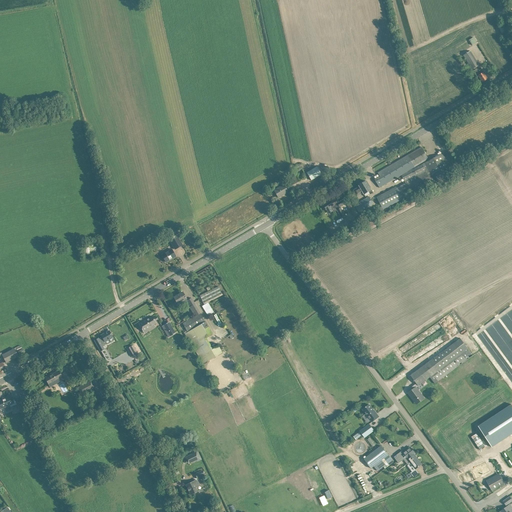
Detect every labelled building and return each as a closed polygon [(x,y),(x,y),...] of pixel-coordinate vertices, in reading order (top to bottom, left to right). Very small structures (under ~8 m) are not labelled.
[(471,51),(463,55),(472,69),(474,68),(479,65),(471,51)] [(475,70),(473,71),(474,73),(477,77),(479,76),(483,82),(488,79),(485,75),(482,69),(481,69),(478,71),(477,69),(475,70)] [(429,159),(424,151),(422,147),(378,173),(380,176),(375,180),(380,188),(429,159)] [(381,204),(372,209),(374,214),(379,212),(381,216),(383,215),(381,211),(453,173),(443,154),(425,163),(401,175),(406,183),(396,188),(396,187),(377,197),(381,204)] [(311,181),(321,175),(317,166),(306,172),(311,181)] [(294,175),(288,178),(292,185),(298,182),(294,175)] [(360,186),(359,187),(353,190),(357,196),(363,193),(366,196),(368,195),(367,193),(372,190),(367,181),(365,182),(365,181),(362,182),(362,184),(359,185),(360,186)] [(288,192),(284,184),(274,190),(278,198),(288,192)] [(373,204),(369,196),(357,203),(362,211),(373,204)] [(324,205),(329,213),(332,211),(333,212),(334,212),(337,211),(341,218),(345,215),(341,207),(348,203),(345,199),(338,203),(337,201),(333,204),(331,201),(324,205)] [(359,214),(356,209),(352,202),(347,204),(354,217),(359,214)] [(176,235),(169,239),(175,249),(182,245),(176,235)] [(89,253),(100,251),(98,244),(88,245),(89,253)] [(162,255),(163,257),(166,262),(176,256),(172,250),(162,255)] [(204,304),(223,295),(218,286),(200,296),(204,304)] [(184,300),(186,299),(182,292),(173,297),(179,307),(186,303),(184,300)] [(188,301),(187,301),(188,302),(190,306),(189,307),(194,314),(199,311),(191,298),(188,301)] [(211,314),(217,311),(211,301),(205,304),(211,314)] [(195,316),(182,324),(188,332),(185,334),(202,364),(207,361),(204,354),(213,349),(206,338),(213,334),(200,313),(195,316)] [(155,321),(158,319),(156,317),(153,318),(152,316),(144,321),(144,320),(138,324),(143,332),(147,329),(156,323),(155,321)] [(117,334),(133,327),(131,322),(115,329),(117,334)] [(169,322),(162,326),(166,333),(168,337),(175,333),(173,329),(169,322)] [(109,330),(101,335),(102,337),(98,339),(98,338),(94,340),(100,351),(104,349),(103,346),(106,344),(105,342),(113,337),(109,330)] [(18,356),(16,351),(21,348),(20,345),(2,355),(6,363),(18,356)] [(125,351),(128,359),(136,356),(133,348),(125,351)] [(414,389),(408,393),(413,400),(414,399),(418,404),(422,400),(424,398),(416,387),(430,377),(439,370),(431,360),(415,372),(411,375),(416,383),(412,387),(414,389)] [(58,380),(62,377),(58,370),(51,375),(50,374),(45,377),(49,385),(58,380)] [(78,389),(75,391),(78,396),(81,395),(93,389),(95,388),(93,385),(93,386),(91,383),(92,382),(91,380),(77,387),(78,389)] [(11,407),(17,405),(21,404),(18,397),(14,399),(15,400),(13,401),(10,395),(5,397),(5,398),(0,400),(0,408),(0,409),(10,405),(11,407)] [(27,406),(32,416),(40,412),(35,402),(27,406)] [(363,409),(372,422),(379,417),(374,410),(374,411),(369,404),(363,409)] [(511,407),(510,404),(477,427),(491,448),(511,433),(511,407)] [(360,431),(365,438),(374,430),(369,424),(360,431)] [(382,446),(364,459),(371,468),(377,464),(382,460),(389,455),(382,446)] [(402,451),(394,457),(398,463),(404,459),(408,465),(413,471),(415,469),(421,465),(418,460),(419,460),(414,454),(415,453),(410,447),(403,452),(402,451)] [(201,458),(198,451),(187,456),(190,463),(201,458)] [(480,469),(483,475),(492,470),(490,466),(484,469),(484,467),(480,469)] [(486,481),(490,488),(492,492),(506,484),(505,483),(510,481),(508,478),(503,481),(499,474),(486,481)] [(190,483),(186,485),(190,495),(195,492),(197,491),(198,491),(196,487),(199,486),(196,480),(193,482),(190,483)] [(511,499),(510,497),(503,501),(506,505),(507,507),(510,505),(511,502),(511,499)]
